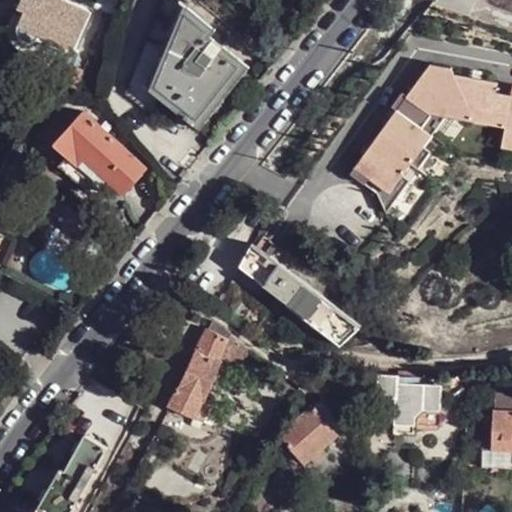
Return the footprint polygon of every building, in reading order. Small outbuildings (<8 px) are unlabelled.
[(22,0),(20,6),(16,5),(8,25),(7,29),(8,34),(10,39),(12,41),(14,43),(19,39),(22,41),(26,43),(31,45),(33,45),(39,42),(45,38),(75,51),(93,11),(67,0),(22,0)] [(234,73),(242,78),(246,73),(250,67),(212,36),(217,29),(180,0),(164,0),(160,9),(154,27),(134,76),(127,95),(144,107),(152,90),(168,103),(194,123),(218,95),(234,73)] [(447,117),(454,75),(426,70),(412,91),(407,87),(383,121),(387,124),(392,127),(388,132),(384,129),(354,169),(382,189),(377,195),(388,213),(411,180),(404,175),(412,164),(419,169),(432,152),(425,147),(433,135),(423,127),(436,109),(447,117)] [(224,100),(242,78),(234,73),(218,95),(224,100)] [(497,83),(454,75),(447,117),(490,124),(496,93),(497,83)] [(511,91),(511,96),(496,93),(490,124),(506,127),(503,147),(511,148),(511,91)] [(224,100),(218,95),(194,123),(200,129),(224,100)] [(127,163),(66,109),(37,142),(49,153),(41,162),(52,172),(57,167),(79,187),(89,176),(103,189),(115,176),(127,163)] [(433,135),(447,117),(436,109),(423,127),(433,135)] [(392,127),(387,124),(384,129),(388,132),(392,127)] [(382,189),(354,169),(350,176),(377,195),(382,189)] [(0,235),(0,268),(14,240),(1,234),(0,235)] [(361,325),(327,298),(258,247),(253,243),(241,265),(343,342),(361,325)] [(224,326),(213,320),(169,405),(196,417),(223,361),(222,360),(232,334),(224,326)] [(240,343),(232,334),(222,360),(223,361),(241,370),(250,349),(240,343)] [(332,360),(323,369),(331,376),(340,368),(332,360)] [(417,369),(401,368),(400,375),(416,376),(417,369)] [(321,370),(313,379),(327,394),(336,386),(321,370)] [(423,409),(441,409),(442,384),(399,381),(399,375),(379,374),(379,398),(395,399),(394,432),(415,433),(416,414),(423,409)] [(285,428),(283,434),(305,462),(312,456),(317,462),(329,453),(325,447),(339,435),(336,431),(343,423),(334,411),(339,406),(327,394),(285,428)] [(511,398),(499,398),(497,406),(511,407),(511,398)] [(511,407),(497,406),(497,410),(493,409),(492,449),(511,450),(511,407)] [(70,511),(107,447),(85,434),(61,477),(55,477),(35,511),(70,511)]
